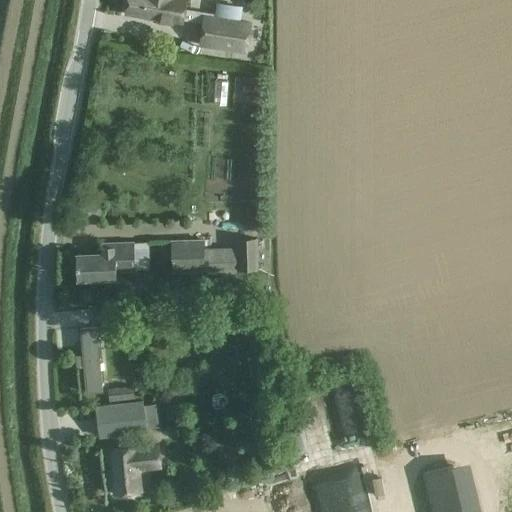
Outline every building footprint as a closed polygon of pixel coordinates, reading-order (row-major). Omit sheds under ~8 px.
[(127,0),(125,14),(145,17),(182,23),(185,0),(127,0)] [(205,21),(200,48),(245,56),(249,29),(231,25),(233,14),(218,11),(216,23),(205,21)] [(215,80),(213,105),(227,106),(229,81),(215,80)] [(242,84),(242,94),(252,95),(253,85),(242,84)] [(205,254),(205,241),(171,242),(172,272),(237,270),(259,270),(258,242),(258,239),(234,239),(235,253),(205,254)] [(266,242),(258,242),(259,270),(259,271),(267,271),(266,242)] [(77,280),(97,279),(116,279),(116,271),(134,270),(133,243),(101,244),(102,254),(76,255),(77,280)] [(122,313),(100,315),(103,340),(125,338),(124,326),(122,313)] [(102,391),(97,327),(81,329),(86,392),(102,391)] [(135,399),(134,387),(109,389),(110,401),(135,399)] [(300,399),(315,456),(343,448),(329,391),(300,399)] [(141,401),(116,404),(97,407),(100,437),(144,432),(141,401)] [(158,445),(135,448),(134,446),(109,449),(114,495),(139,492),(137,471),(161,467),(158,445)]
